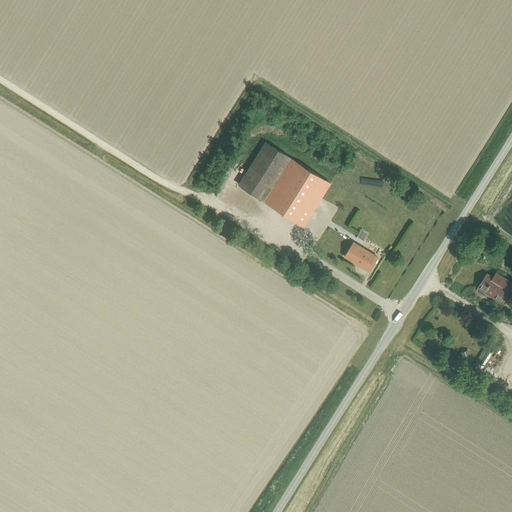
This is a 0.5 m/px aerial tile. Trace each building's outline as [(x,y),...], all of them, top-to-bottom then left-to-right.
[(266,202),(293,160),(266,142),(239,185),(266,202)] [(293,160),(266,202),(303,226),(330,184),(293,160)] [(263,230),(279,236),(281,231),(265,225),(263,230)] [(369,272),(377,258),(353,242),(344,257),(369,272)] [(508,288),(511,283),(495,273),(492,278),(486,274),(477,288),(501,304),(511,290),(508,288)]
